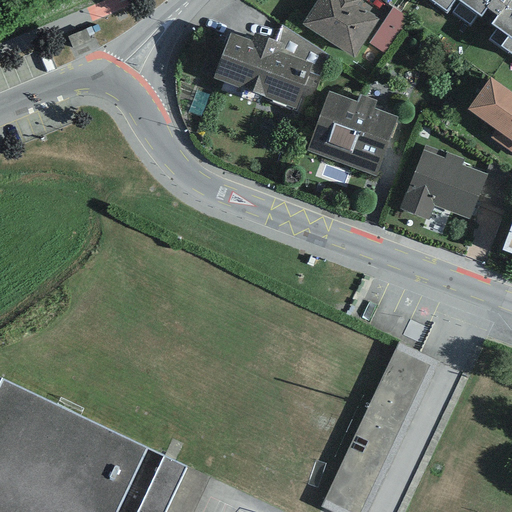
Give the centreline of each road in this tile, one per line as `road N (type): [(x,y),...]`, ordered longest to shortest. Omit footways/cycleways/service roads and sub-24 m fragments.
road 1 (residential): [(511,302),(211,189),(184,171),(149,121)]
road 2 (residential): [(149,121),(154,66),(192,0)]
road 3 (residential): [(192,0),(164,9),(91,75)]
